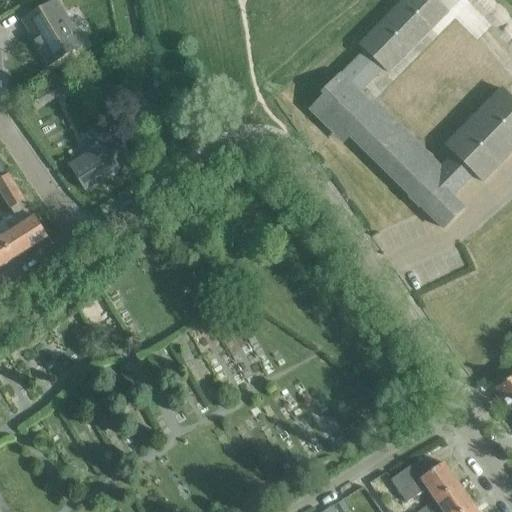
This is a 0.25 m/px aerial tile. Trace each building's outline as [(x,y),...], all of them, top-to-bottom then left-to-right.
[(56,0),(21,21),(48,68),(84,47),(76,35),(87,28),(75,8),(64,14),(56,0)] [(482,183),(511,152),(511,100),(501,89),(445,146),(454,155),(440,169),(372,102),(370,105),(358,93),(383,68),(388,73),(447,13),(434,0),(402,0),(359,45),(365,51),(321,94),(324,96),(310,110),(326,125),(332,119),(443,229),(463,209),(449,196),(472,173),(482,183)] [(107,25),(89,34),(97,49),(115,40),(107,25)] [(64,75),(48,84),(56,99),(73,90),(64,75)] [(112,161),(126,152),(118,140),(105,149),(102,145),(69,166),(84,191),(118,169),(112,161)] [(0,239),(13,260),(47,238),(7,175),(0,179),(0,189),(16,215),(19,212),(26,223),(0,239)] [(0,267),(13,260),(0,239),(0,267)] [(511,412),(511,378),(496,390),(511,412)] [(434,501),(458,484),(443,463),(429,473),(419,460),(390,480),(406,503),(426,489),(434,501)] [(458,484),(434,501),(442,511),(463,511),(472,506),(458,484)] [(349,511),(342,501),(330,509),(332,511),(349,511)]
